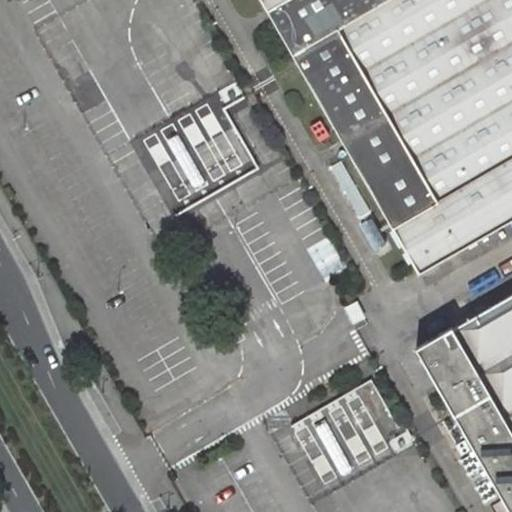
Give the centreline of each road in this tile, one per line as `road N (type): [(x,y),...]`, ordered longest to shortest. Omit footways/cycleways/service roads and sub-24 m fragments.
road 1 (unknown): [(3,0),(291,511)]
road 2 (primary): [(134,511),(0,275)]
road 3 (unknown): [(356,346),(511,257)]
